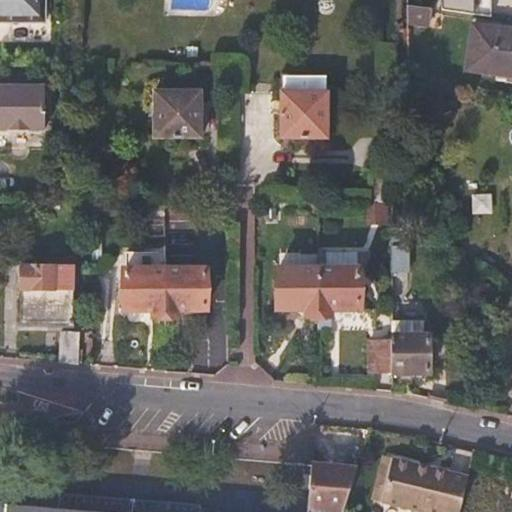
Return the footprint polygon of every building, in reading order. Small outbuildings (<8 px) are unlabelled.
[(0,0),(0,26),(45,27),(45,0),(0,0)] [(429,28),(431,11),(410,8),(410,26),(429,28)] [(511,31),(473,26),(467,71),(511,77),(511,31)] [(286,93),(326,93),(326,78),(286,77),(286,93)] [(200,93),(156,94),(156,138),(200,138),(200,93)] [(286,93),(282,93),(282,138),(325,138),(326,93),(286,93)] [(38,95),(0,95),(0,140),(39,140),(38,95)] [(392,204),(392,173),(369,173),(370,204),(392,204)] [(490,196),(472,196),(473,213),(490,213),(490,196)] [(146,206),(146,227),(167,227),(167,206),(146,206)] [(408,275),(408,228),(392,228),(392,274),(408,275)] [(456,244),(444,247),(452,287),(465,284),(462,271),(467,270),(462,247),(456,249),(456,244)] [(169,321),(168,272),(168,256),(147,256),(129,257),(130,273),(128,273),(129,314),(155,313),(155,321),(169,321)] [(72,269),(20,268),(20,328),(72,328),(72,269)] [(318,319),(318,270),(277,269),(276,310),(306,311),(306,318),(318,319)] [(360,311),(360,270),(318,270),(318,319),(330,319),(330,310),(360,311)] [(209,313),(209,271),(168,272),(169,321),(183,321),(183,314),(209,313)] [(79,365),(79,335),(59,334),(59,363),(79,365)] [(392,375),(392,335),(371,335),(371,375),(392,375)] [(432,376),(432,335),(392,335),(392,375),(412,376),(432,376)] [(412,388),(412,376),(392,375),(392,388),(412,388)] [(463,511),(473,473),(396,455),(385,503),(423,511),(463,511)] [(343,511),(344,511),(344,510),(357,468),(311,463),(311,466),(310,487),(308,509),(308,511),(343,511)] [(21,508),(0,506),(0,511),(171,511),(172,505),(22,491),(21,508)]
